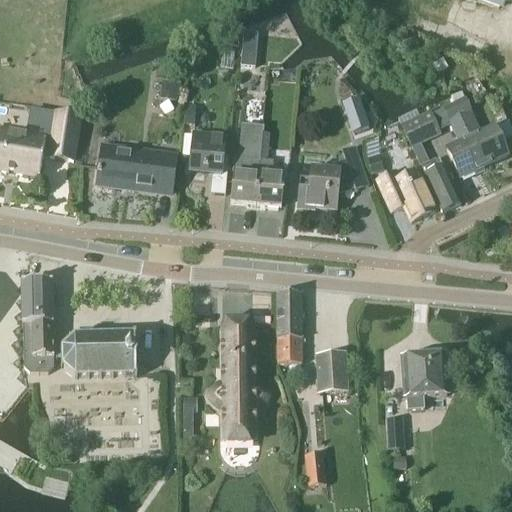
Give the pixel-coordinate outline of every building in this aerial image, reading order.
[(469,0),(500,10),(503,0),(469,0)] [(244,34),(241,68),(255,69),(258,36),(244,34)] [(163,84),(162,97),(181,99),(182,85),(163,84)] [(508,161),(494,131),(494,129),(481,135),(466,101),(454,106),(485,171),(508,161)] [(461,182),(485,171),(454,106),(442,112),(458,146),(446,151),(461,182)] [(185,108),(183,129),(195,130),(197,109),(185,108)] [(74,164),(81,121),(57,117),(50,160),(74,164)] [(412,148),(431,139),(440,134),(432,117),(404,131),(412,148)] [(359,138),(373,138),(373,121),(359,121),(359,138)] [(233,175),(230,206),(255,209),(264,137),(265,130),(242,128),(238,163),(248,164),(246,177),(233,175)] [(0,173),(40,180),(46,143),(0,135),(0,173)] [(226,198),(229,173),(223,172),(226,139),(194,136),(191,175),(213,177),(211,196),(226,198)] [(264,137),(255,209),(280,212),(284,181),(272,179),(274,164),(269,164),(272,137),(264,137)] [(172,198),(177,158),(103,149),(97,188),(172,198)] [(368,189),(355,151),(342,156),(343,159),(339,160),(338,174),(311,172),(310,182),(301,182),(300,193),(299,193),(297,213),(315,215),(315,213),(337,215),(340,187),(355,189),(356,193),(368,189)] [(374,178),(385,175),(380,158),(369,161),(374,178)] [(437,163),(424,169),(445,215),(458,210),(437,163)] [(405,210),(412,225),(437,214),(418,172),(399,181),(395,174),(377,181),(392,215),(405,210)] [(53,281),(24,281),(26,376),(54,375),(55,360),(63,360),(63,369),(76,380),(84,380),(136,379),(136,337),(83,338),(76,338),(63,350),(54,348),(54,327),(53,281)] [(302,367),(301,297),(276,297),(277,342),(278,342),(279,367),(302,367)] [(220,416),(222,417),(222,447),(252,448),(253,417),(255,417),(258,416),(260,415),(262,414),(263,413),(264,412),(266,410),(267,408),(267,406),(268,405),(268,403),(268,401),(268,400),(267,397),(267,396),(265,394),(265,393),(264,392),(262,390),(261,389),(258,388),(256,388),(253,387),(254,331),(224,331),(223,387),(222,387),(220,387),(218,387),(215,388),(214,389),(212,391),(211,393),(210,394),(209,396),(208,397),(208,399),(208,401),(208,403),(208,404),(208,405),(209,408),(210,410),(211,411),(212,412),(214,414),(216,415),(217,416),(220,416)] [(320,397),(349,395),(346,356),(317,358),(320,397)] [(425,412),(424,401),(447,399),(444,359),(404,362),(406,402),(408,402),(409,413),(425,412)] [(198,399),(184,399),(184,439),(193,439),(194,414),(198,415),(198,399)] [(389,453),(405,452),(403,422),(387,423),(389,453)] [(309,491),(327,489),(324,457),(306,459),(309,491)] [(394,471),(406,470),(406,459),(394,459),(394,471)]
